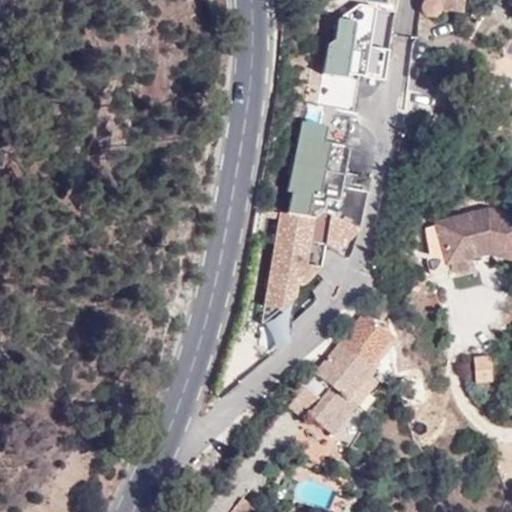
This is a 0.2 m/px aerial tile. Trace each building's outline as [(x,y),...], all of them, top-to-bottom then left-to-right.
[(430,0),(423,3),(421,9),(422,13),(428,18),(436,17),(439,11),(461,13),(462,0),(430,0)] [(362,80),(385,84),(390,56),(370,52),(378,11),(362,8),(357,33),(337,30),(323,104),(357,110),(362,80)] [(291,193),(287,216),(316,222),(321,212),(358,228),(366,191),(341,186),(348,151),(345,146),(322,142),(325,127),(300,122),(286,192),(291,193)] [(511,213),(489,208),(438,222),(448,263),(486,254),(489,253),(511,259),(511,213)] [(336,253),(358,228),(321,212),(316,222),(287,216),(266,212),(265,218),(279,220),(274,247),(279,248),(276,261),(271,261),(263,308),(280,311),(295,300),(297,285),(305,286),(321,269),(325,247),(336,253)] [(487,257),(486,254),(448,263),(451,275),(477,269),(475,260),(487,257)] [(295,300),(280,311),(268,320),(288,342),(297,302),(295,300)] [(381,323),(366,312),(344,339),(375,365),(388,348),(386,336),(377,329),(381,323)] [(375,365),(344,339),(340,344),(371,370),(375,365)] [(356,405),(348,398),(371,370),(340,344),(316,375),(331,388),(321,400),(308,416),(311,418),(331,435),(356,405)] [(477,359),(477,389),(498,389),(498,360),(477,359)] [(356,405),(379,377),(371,370),(348,398),(356,405)] [(289,409),(307,423),(311,418),(308,416),(321,400),(306,387),(289,409)] [(259,511),(260,510),(242,500),(232,511),(259,511)]
